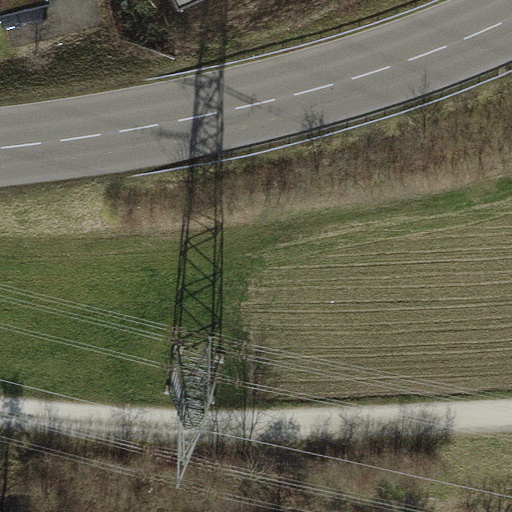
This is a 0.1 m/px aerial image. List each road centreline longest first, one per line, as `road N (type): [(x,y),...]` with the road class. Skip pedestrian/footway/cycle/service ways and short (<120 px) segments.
road 1 (tertiary): [(0,155),(245,110),(438,51),(511,16)]
road 2 (track): [(0,408),(267,426),(511,413)]
